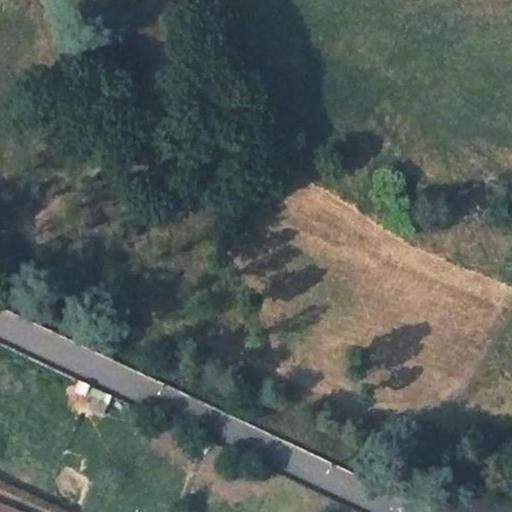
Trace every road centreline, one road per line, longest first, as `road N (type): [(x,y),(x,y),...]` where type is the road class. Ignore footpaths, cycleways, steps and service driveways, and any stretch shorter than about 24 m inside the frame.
road 1 (track): [(511,309),(457,387),(426,404),(385,410),(332,397),(78,265),(0,246)]
road 2 (residential): [(407,511),(0,324)]
